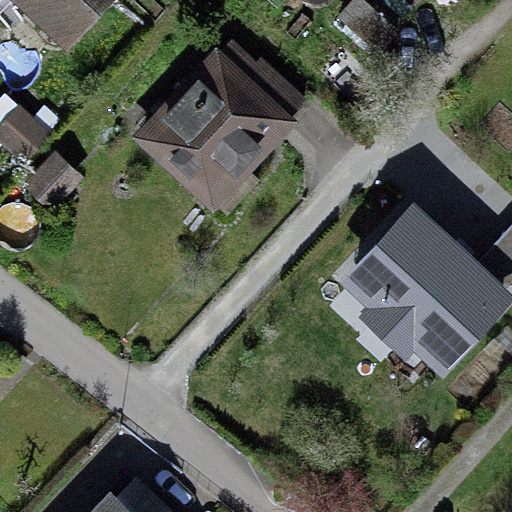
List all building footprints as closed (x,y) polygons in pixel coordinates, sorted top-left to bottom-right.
[(17,0),(67,48),(113,0),(17,0)] [(405,24),(373,0),(358,0),(342,22),(383,52),(405,24)] [(310,111),(227,35),(131,138),(214,214),(310,111)] [(14,106),(0,120),(0,141),(26,165),(50,140),(14,106)] [(477,262),(413,202),(339,282),(366,308),(358,317),(406,362),(414,353),(442,378),(511,302),(511,294),(506,289),(477,262)] [(511,223),(477,262),(506,289),(510,284),(511,286),(511,223)] [(119,511),(108,503),(100,511),(119,511)]
